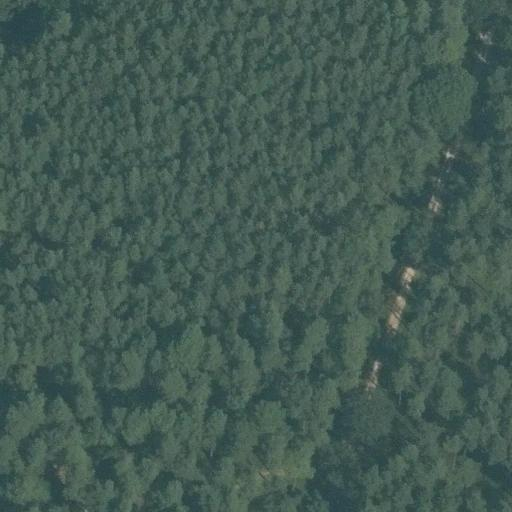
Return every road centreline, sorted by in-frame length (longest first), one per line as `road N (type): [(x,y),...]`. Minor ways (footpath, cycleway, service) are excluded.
road 1 (track): [(504,0),(342,511)]
road 2 (track): [(357,462),(152,511)]
